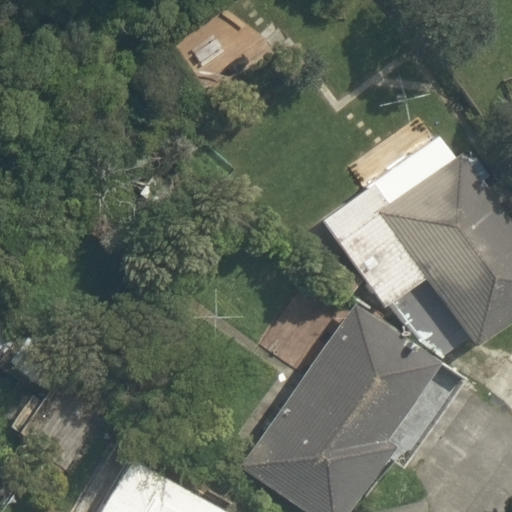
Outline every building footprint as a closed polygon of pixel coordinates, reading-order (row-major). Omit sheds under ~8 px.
[(281,56),(199,3),(143,90),(226,142),(281,56)] [(511,303),(511,209),(499,218),(451,148),(444,153),(429,132),(310,216),(373,304),(381,298),(410,338),(433,356),(457,338),(459,341),(511,303)] [(328,511),(372,448),(392,462),(453,372),(343,300),(231,462),(300,511),(328,511)] [(511,452),(511,436),(466,412),(449,443),(502,471),(511,452)] [(221,511),(121,454),(88,511),(221,511)]
